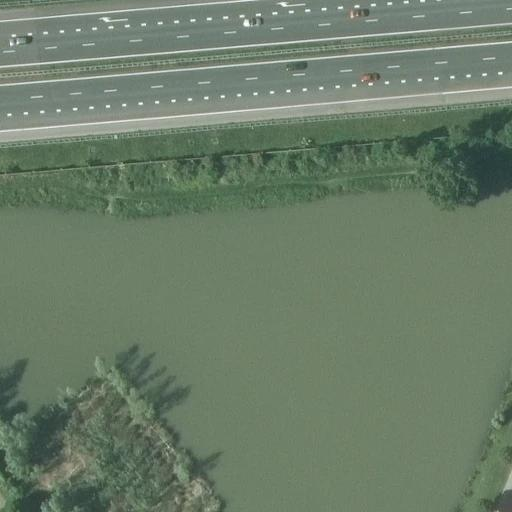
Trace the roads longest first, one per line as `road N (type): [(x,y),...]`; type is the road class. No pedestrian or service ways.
road 1 (motorway): [(511,9),(0,53)]
road 2 (motorway): [(0,101),(511,58)]
